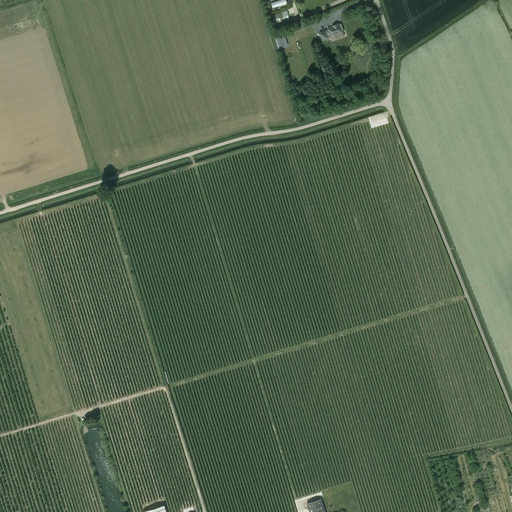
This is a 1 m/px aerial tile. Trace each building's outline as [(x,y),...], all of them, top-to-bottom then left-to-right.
[(282,12),(272,15),(275,25),(276,25),(278,32),(283,30),(281,23),(285,22),(282,12)] [(354,20),(343,23),(346,31),(347,30),(347,31),(351,30),(351,29),(357,27),(354,20)] [(331,40),(345,35),(341,22),(327,27),(328,31),(331,40)] [(322,40),(329,38),(326,30),(319,32),(322,40)] [(280,48),(285,46),(281,36),(276,37),(280,48)] [(309,511),(325,511),(321,499),(306,503),(309,511)]
